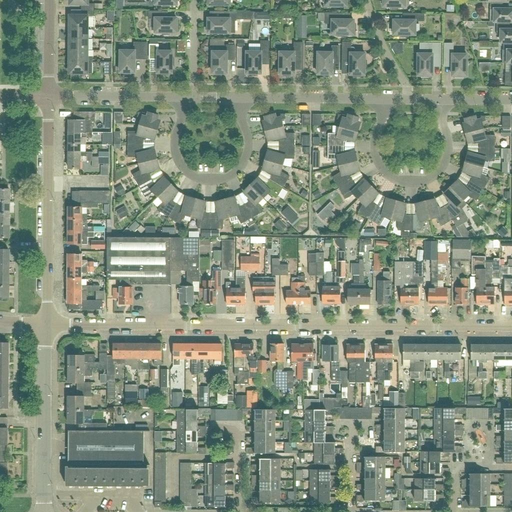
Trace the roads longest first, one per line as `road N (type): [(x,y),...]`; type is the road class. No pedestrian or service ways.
road 1 (unclassified): [(44,324),(511,325)]
road 2 (unclassified): [(44,324),(46,98)]
road 3 (residential): [(236,97),(247,143),(242,163),(207,182),(184,173),(176,159),(176,130),(193,97)]
road 4 (residential): [(440,100),(446,159),(424,181),(408,182),(393,178),(374,154),(379,99)]
road 5 (unclassified): [(42,511),(44,324)]
road 6 (residential): [(46,98),(193,97)]
road 7 (residential): [(456,511),(456,466),(486,467),(486,422),(462,422)]
road 8 (residential): [(236,97),(379,99)]
